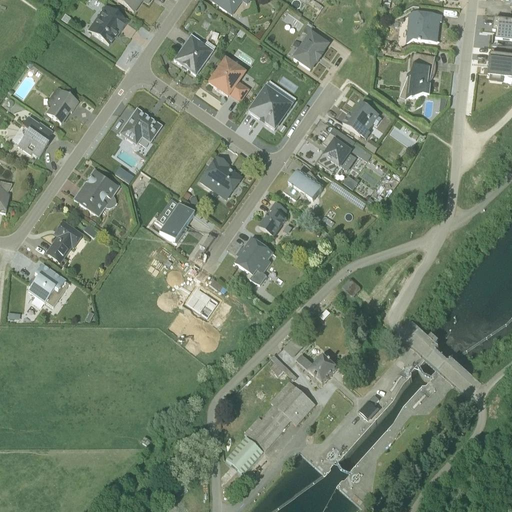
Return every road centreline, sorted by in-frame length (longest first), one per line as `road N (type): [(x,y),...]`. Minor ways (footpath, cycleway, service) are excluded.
road 1 (unclassified): [(420,511),(483,426),(474,402),(395,327),(446,234)]
road 2 (residential): [(446,234),(474,0)]
road 3 (residential): [(137,67),(21,234),(0,244)]
road 4 (unclassified): [(446,234),(345,274),(264,352)]
road 5 (residential): [(137,67),(274,168)]
